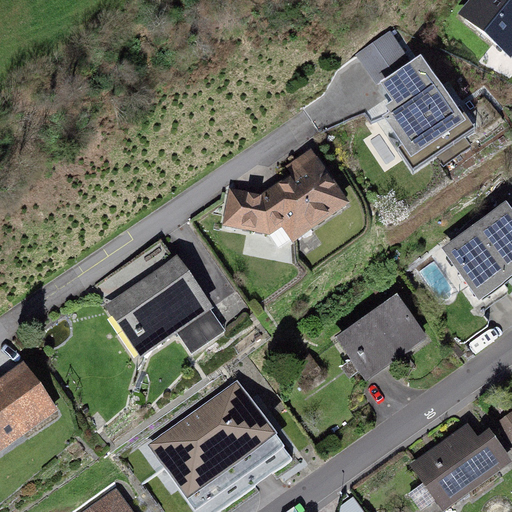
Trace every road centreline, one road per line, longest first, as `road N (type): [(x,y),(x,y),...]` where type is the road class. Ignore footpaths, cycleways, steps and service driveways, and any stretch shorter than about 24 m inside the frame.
road 1 (residential): [(0,332),(313,122)]
road 2 (residential): [(511,351),(282,511)]
